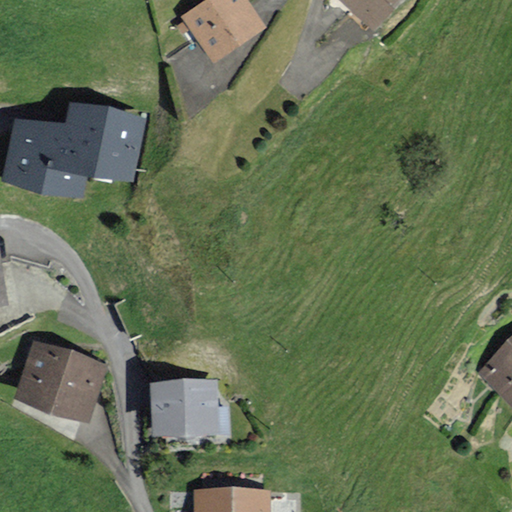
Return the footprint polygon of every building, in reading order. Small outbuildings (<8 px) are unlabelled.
[(264,26),(246,0),(214,0),(186,19),(213,60),(264,26)] [(397,0),(345,0),(375,26),(397,0)] [(8,179),(81,193),(85,170),(133,180),(145,121),(75,107),(70,130),(19,120),(8,179)] [(65,354),(37,344),(19,394),(39,401),(84,417),(102,367),(65,354)] [(511,344),(484,371),(511,400),(511,344)] [(216,380),(155,384),(158,434),(226,431),(225,405),(216,392),(216,380)] [(264,511),(264,490),(233,491),(200,491),(199,511),(264,511)]
